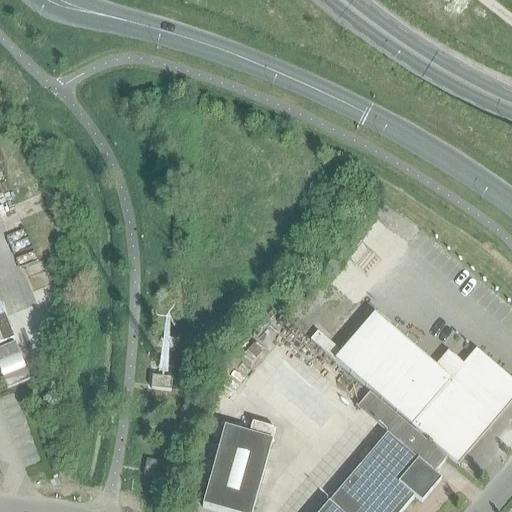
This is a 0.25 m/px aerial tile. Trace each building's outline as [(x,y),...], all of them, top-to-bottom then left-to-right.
[(0,303),(0,344),(19,337),(6,301),(0,303)] [(455,466),(511,399),(511,383),(475,352),(462,366),(447,353),(434,368),(373,316),(341,354),(316,333),(309,341),(455,466)] [(0,363),(20,355),(15,343),(0,348),(0,363)] [(1,379),(6,390),(29,381),(24,370),(1,379)] [(171,380),(151,378),(150,390),(170,392),(171,380)] [(386,437),(432,475),(445,460),(399,421),(386,437)] [(213,511),(252,511),(271,444),(223,430),(201,509),(213,511)] [(402,511),(413,499),(420,505),(440,482),(432,475),(386,437),(321,511),(402,511)] [(153,478),(156,463),(145,461),(142,476),(153,478)]
